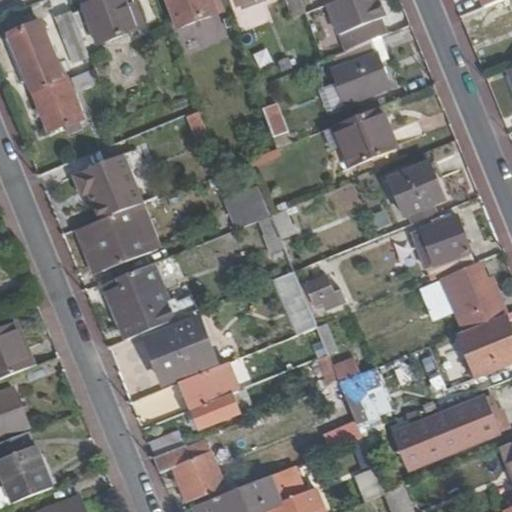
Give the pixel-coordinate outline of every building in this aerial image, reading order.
[(74,17),(87,50),(97,46),(98,48),(143,32),(131,0),(113,0),(84,11),(85,13),(74,17)] [(168,0),(180,31),(216,17),(209,0),(168,0)] [(350,0),(349,1),(348,0),(345,0),(333,5),(340,22),(342,21),(354,50),(370,44),(390,35),(386,25),(363,35),(361,30),(381,22),(375,7),(380,5),(377,0),(350,0)] [(511,32),(511,7),(509,0),(481,12),(492,40),(511,32)] [(74,67),(91,61),(87,50),(74,17),(73,14),(56,20),(74,67)] [(83,121),(66,79),(63,80),(48,44),(18,57),(51,134),(83,121)] [(370,44),(354,50),(350,52),(354,62),(332,71),(346,108),(389,92),(370,44)] [(278,67),(281,75),(291,71),(288,63),(278,67)] [(278,139),(294,134),(283,103),(268,108),(278,139)] [(389,133),(380,111),(372,114),(382,136),(389,133)] [(372,114),(341,126),(358,169),(397,153),(389,133),(382,136),(372,114)] [(202,148),(211,144),(201,116),(180,124),(185,137),(196,132),(202,148)] [(252,158),(273,150),(271,143),(249,152),(252,158)] [(139,152),(125,158),(145,206),(146,206),(159,201),(139,152)] [(79,177),(76,183),(82,195),(87,198),(90,197),(101,224),(124,215),(145,206),(125,158),(79,177)] [(270,158),(252,165),(256,173),(273,166),(270,158)] [(389,183),(404,219),(444,203),(429,167),(389,183)] [(239,233),(271,220),(259,190),(228,203),(239,233)] [(163,252),(146,206),(145,206),(124,215),(128,228),(133,226),(145,259),(163,252)] [(128,228),(124,215),(101,224),(87,230),(103,275),(120,268),(122,274),(133,270),(131,264),(145,259),(133,226),(128,228)] [(437,270),(472,257),(458,221),(423,234),(425,238),(437,270)] [(87,230),(77,234),(94,278),(103,275),(87,230)] [(427,274),(437,270),(425,238),(414,242),(427,274)] [(441,281),(475,267),(472,257),(437,270),(441,281)] [(128,345),(198,316),(193,302),(170,311),(153,268),(104,288),(123,334),(128,345)] [(460,334),(508,314),(501,298),(495,301),(481,269),(442,285),(459,327),(457,327),(460,334)] [(317,308),(336,300),(328,281),(309,289),(317,308)] [(0,383),(0,384),(38,369),(19,322),(0,330),(0,356),(5,368),(0,369),(0,383)] [(478,385),(511,370),(511,331),(508,322),(460,341),(478,385)] [(147,346),(163,386),(216,366),(200,325),(147,346)] [(283,348),(289,363),(299,359),(293,344),(283,348)] [(329,360),(322,344),(305,351),(312,367),(329,360)] [(329,360),(312,367),(319,385),(312,389),(315,396),(323,393),(340,386),(337,379),(332,368),(329,360)] [(332,368),(337,379),(358,371),(353,360),(332,368)] [(241,395),(229,367),(182,386),(194,414),(241,395)] [(340,386),(346,402),(380,389),(373,373),(340,386)] [(431,396),(438,412),(473,398),(466,381),(431,396)] [(330,409),(346,402),(340,386),(323,393),(330,409)] [(256,389),(241,395),(194,414),(193,414),(201,434),(257,412),(255,407),(260,398),(256,389)] [(0,443),(32,431),(18,394),(0,400),(0,443)] [(486,400),(394,439),(408,476),(501,437),(486,400)] [(30,436),(0,448),(0,464),(1,467),(37,452),(30,436)] [(158,446),(163,456),(186,447),(182,436),(158,446)] [(511,445),(499,451),(511,481),(511,445)] [(156,462),(162,477),(173,472),(187,506),(227,491),(209,446),(188,455),(186,450),(156,462)] [(1,467),(0,467),(0,468),(15,505),(54,490),(38,451),(37,452),(1,467)] [(359,475),(369,503),(391,495),(380,467),(359,475)] [(325,511),(318,495),(307,500),(295,471),(193,511),(325,511)]
